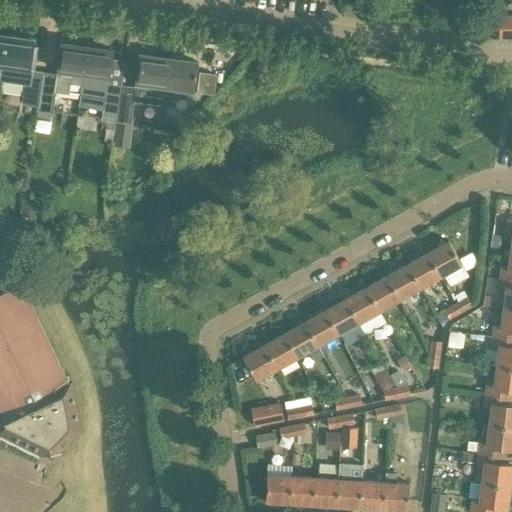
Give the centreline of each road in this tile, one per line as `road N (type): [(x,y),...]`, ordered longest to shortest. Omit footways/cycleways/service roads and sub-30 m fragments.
road 1 (residential): [(233,511),(210,344),(215,328),(474,182),(511,181)]
road 2 (residential): [(511,60),(78,0)]
